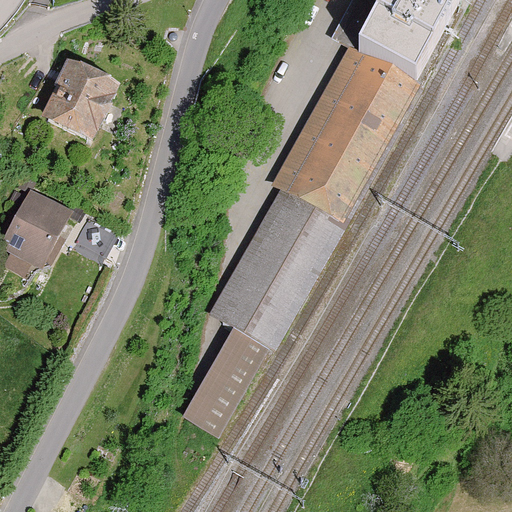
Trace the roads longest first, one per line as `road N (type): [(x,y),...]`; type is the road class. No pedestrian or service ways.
road 1 (residential): [(17,511),(146,239),(198,32),(221,0)]
road 2 (residential): [(0,53),(128,0)]
